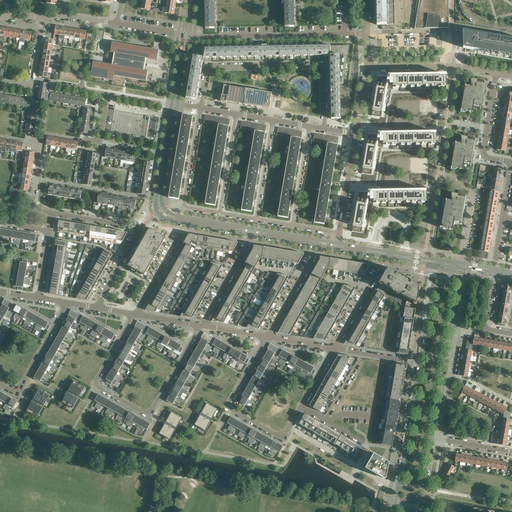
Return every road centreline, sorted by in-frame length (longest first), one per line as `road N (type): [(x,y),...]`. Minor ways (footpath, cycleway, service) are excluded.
road 1 (residential): [(334,348),(283,439),(228,406),(268,336)]
road 2 (residential): [(200,107),(207,65),(323,65),(324,127)]
road 3 (residential): [(366,32),(186,34)]
road 4 (residential): [(96,307),(138,229),(52,212)]
road 5 (tertiary): [(431,437),(461,265)]
road 6 (residential): [(95,384),(149,418),(199,326)]
road 7 (tertiary): [(419,362),(396,495)]
road 8 (residential): [(0,385),(16,395),(67,303)]
road 9 (tertiary): [(159,187),(162,216),(253,234)]
